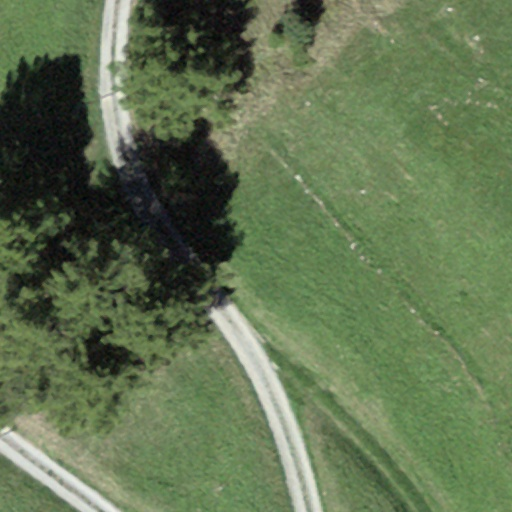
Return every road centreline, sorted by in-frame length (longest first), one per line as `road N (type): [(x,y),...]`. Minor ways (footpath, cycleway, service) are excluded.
road 1 (track): [(114,0),(118,116),(167,231),(278,393),(306,511)]
road 2 (track): [(250,351),(295,371),(364,432),(425,511)]
road 3 (track): [(106,511),(0,435)]
